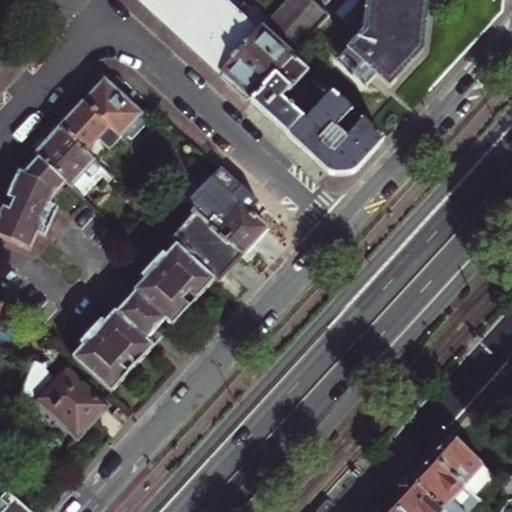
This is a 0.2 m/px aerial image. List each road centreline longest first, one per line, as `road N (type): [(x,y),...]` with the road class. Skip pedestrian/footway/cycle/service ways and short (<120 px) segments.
road 1 (primary): [(511,114),(148,511)]
road 2 (primary): [(511,149),(182,511)]
road 3 (primary): [(220,511),(511,193)]
road 4 (primary): [(249,511),(511,222)]
road 5 (tertiary): [(334,229),(80,511)]
road 6 (residential): [(107,14),(334,229)]
road 7 (tertiary): [(511,38),(334,229)]
road 8 (tertiary): [(344,511),(511,323)]
road 9 (residential): [(107,14),(0,133)]
